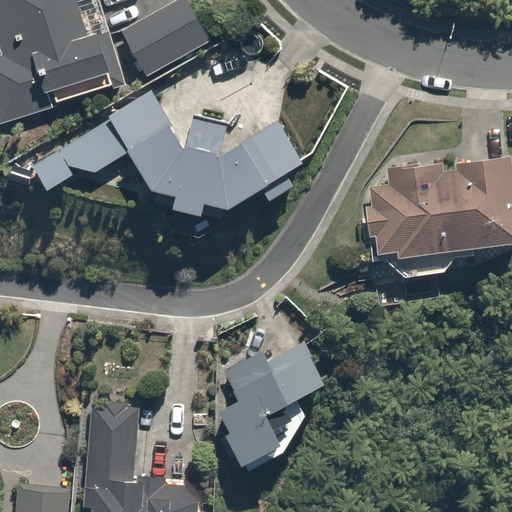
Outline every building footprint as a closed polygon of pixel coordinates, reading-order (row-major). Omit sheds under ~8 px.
[(0,0),(0,123),(55,108),(49,89),(101,74),(87,26),(105,20),(99,0),(0,0)] [(184,0),(168,0),(116,30),(141,75),(207,39),(184,0)] [(164,192),(161,206),(194,213),(197,199),(216,203),(253,182),(281,166),(296,157),(271,115),(216,149),(208,147),(214,121),(183,115),(178,140),(168,138),(157,120),(166,115),(149,89),(27,165),(44,191),(117,146),(143,187),(164,192)] [(381,257),(396,278),(439,272),(449,248),(511,240),(500,150),(381,166),(383,180),(365,183),(367,199),(357,200),(362,233),(367,232),(371,259),(381,257)] [(296,410),(284,388),(313,371),(294,338),(261,356),(256,347),(216,370),(227,390),(203,404),(235,460),(240,469),(273,447),(296,410)] [(135,401),(86,395),(74,511),(176,511),(177,510),(178,508),(179,506),(180,504),(180,502),(180,499),(180,497),(179,495),(178,493),(177,491),(176,489),(175,487),(173,486),(171,485),(169,484),(167,483),(165,482),(162,482),(160,482),(158,482),(156,483),(154,483),(152,485),(150,486),(148,487),(147,489),(145,491),(127,489),(135,401)] [(0,511),(65,511),(69,487),(15,480),(11,510),(0,509),(0,511)]
